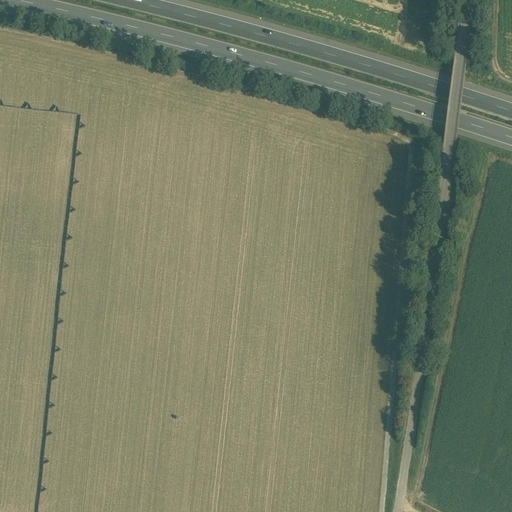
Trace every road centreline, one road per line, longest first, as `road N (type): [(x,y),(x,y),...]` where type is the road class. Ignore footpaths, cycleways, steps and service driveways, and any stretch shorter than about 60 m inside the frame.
road 1 (motorway): [(0,0),(306,78),(511,142)]
road 2 (track): [(468,0),(397,511)]
road 3 (track): [(0,32),(409,142)]
road 4 (motorway): [(511,112),(114,0)]
road 5 (track): [(381,511),(409,142)]
road 6 (track): [(487,158),(413,511)]
